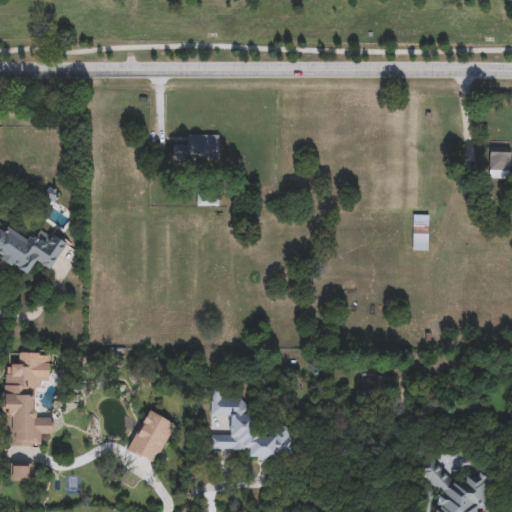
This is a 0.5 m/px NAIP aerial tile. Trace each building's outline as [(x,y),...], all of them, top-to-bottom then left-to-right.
[(217,162),(172,162),(172,145),(184,145),(184,136),(217,136),(217,162)] [(509,180),(488,180),(488,148),(509,148),(509,180)] [(412,250),(412,216),(427,216),(427,250),(412,250)] [(28,274),(0,260),(0,224),(33,242),(39,230),(64,243),(50,271),(33,262),(28,274)] [(9,447),(10,416),(2,416),(3,379),(6,367),(17,364),(18,353),(48,355),(48,379),(33,379),(33,418),(52,418),(51,436),(41,435),(40,447),(9,447)] [(292,458),(249,457),(249,451),(209,450),(209,436),(229,436),(230,417),(210,416),(211,391),(221,392),(221,399),(252,400),(251,432),(293,434),(292,458)] [(125,449),(149,464),(173,425),(148,410),(125,449)] [(488,477),(487,510),(475,510),(474,511),(434,511),(436,486),(421,486),(422,459),(443,460),(442,483),(464,484),(464,476),(488,477)] [(30,464),(30,481),(10,481),(10,464),(30,464)]
